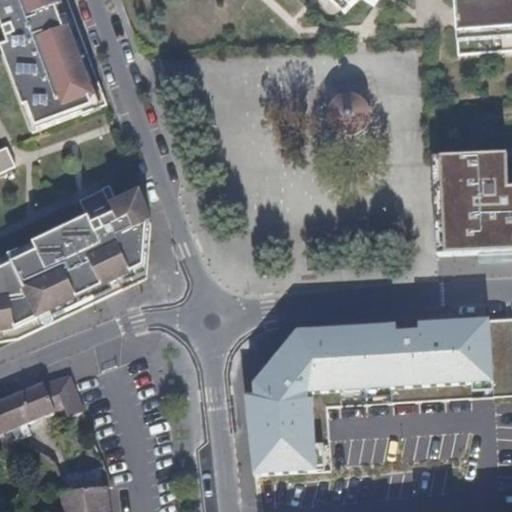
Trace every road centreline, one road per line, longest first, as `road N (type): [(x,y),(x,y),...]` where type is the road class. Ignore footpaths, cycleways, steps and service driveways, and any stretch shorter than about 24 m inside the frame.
road 1 (residential): [(212,322),(98,0)]
road 2 (residential): [(212,322),(511,295)]
road 3 (residential): [(0,379),(139,321),(212,322)]
road 4 (residential): [(212,322),(228,511)]
